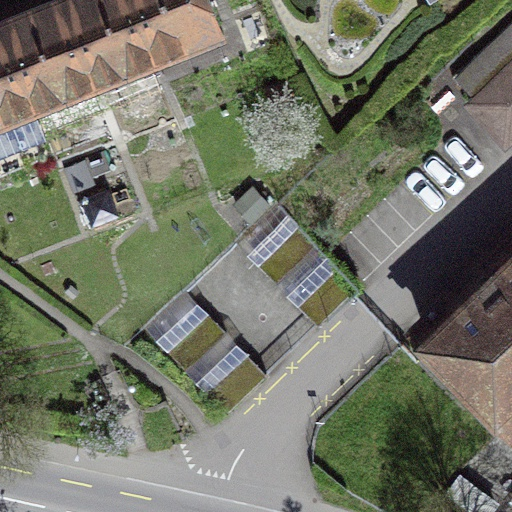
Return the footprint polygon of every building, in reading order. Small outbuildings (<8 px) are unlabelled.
[(42,0),(0,16),(0,22),(32,103),(92,80),(60,0),(42,0)] [(60,0),(92,80),(155,55),(133,0),(60,0)] [(133,0),(155,55),(217,31),(204,0),(133,0)] [(0,115),(32,103),(0,22),(0,115)] [(511,25),(457,75),(486,106),(502,91),(511,102),(511,25)] [(278,203),(237,242),(317,325),(358,286),(278,203)] [(511,233),(421,322),(511,417),(511,233)] [(187,290),(146,329),(226,412),(267,373),(187,290)]
